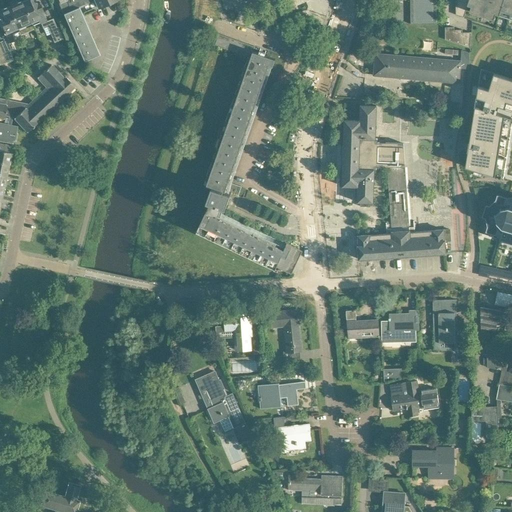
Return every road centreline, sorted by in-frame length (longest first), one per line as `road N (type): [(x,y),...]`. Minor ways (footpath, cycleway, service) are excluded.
road 1 (residential): [(10,256),(31,166),(109,89),(139,22),(139,0)]
road 2 (residential): [(163,288),(164,382),(199,458),(237,511)]
road 3 (residential): [(318,284),(305,144),(327,71)]
road 4 (residential): [(318,284),(442,277),(511,291)]
road 5 (residential): [(163,288),(318,284)]
road 6 (residential): [(148,286),(10,256)]
road 7 (residential): [(331,415),(318,284)]
